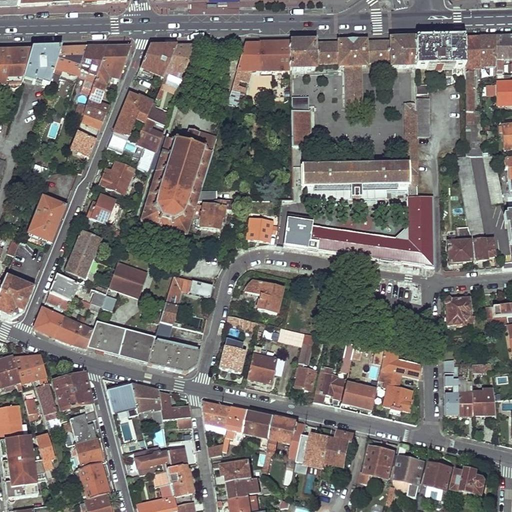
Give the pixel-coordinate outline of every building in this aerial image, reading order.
[(496,65),(497,71),(502,71),(501,62),(511,61),(511,63),(511,36),(505,37),(496,37),(496,65)] [(480,38),(481,66),(496,65),(496,37),(488,38),(480,38)] [(414,40),(414,67),(464,66),(463,38),(450,39),(429,39),(414,40)] [(463,38),(464,66),(481,66),(480,38),(472,38),(463,38)] [(289,43),(290,72),(315,71),(315,64),(339,64),(339,67),(345,67),(347,108),(361,108),(360,67),(367,67),(367,63),(389,63),(390,68),(414,67),(414,40),(404,40),(389,40),(389,42),(366,43),(365,41),(356,41),(349,41),(338,42),(338,44),(314,44),(314,43),(304,43),(289,43)] [(260,44),(260,73),(290,72),(289,43),(269,44),(260,44)] [(228,107),(240,110),(251,74),(260,73),(260,44),(245,45),(228,107)] [(177,47),(165,75),(183,81),(195,46),(187,47),(177,47)] [(150,48),(141,69),(164,77),(165,75),(177,47),(164,47),(150,48)] [(87,52),(79,76),(89,80),(90,76),(98,78),(109,51),(87,52)] [(98,78),(84,116),(104,123),(110,108),(99,104),(109,79),(119,82),(130,51),(109,51),(98,78)] [(24,83),(33,52),(0,53),(0,89),(22,89),(22,88),(24,83)] [(33,52),(24,83),(35,86),(36,85),(49,88),(55,71),(62,52),(33,52)] [(62,52),(55,71),(77,79),(79,76),(87,52),(62,52)] [(464,72),(464,157),(471,157),(474,157),(471,125),(473,125),(472,72),(464,72)] [(497,83),(497,106),(511,106),(511,82),(510,83),(497,83)] [(484,86),(483,96),(493,97),(494,87),(484,86)] [(130,96),(114,135),(128,141),(137,144),(148,120),(153,106),(153,105),(130,96)] [(11,98),(9,108),(15,110),(18,101),(11,98)] [(290,110),(308,110),(308,98),(291,98),(290,110)] [(416,107),(416,137),(428,137),(428,100),(415,100),(416,107)] [(171,112),(153,106),(148,120),(154,122),(166,126),(171,112)] [(408,107),(408,166),(416,166),(416,137),(416,107),(408,107)] [(291,113),(292,148),(309,148),(309,113),(291,113)] [(104,123),(84,116),(81,124),(101,131),(104,123)] [(151,130),(154,122),(148,120),(137,144),(145,147),(137,168),(150,172),(163,134),(151,130)] [(511,126),(501,128),(504,152),(511,150),(511,126)] [(189,130),(188,135),(198,138),(200,133),(189,130)] [(168,135),(140,220),(187,235),(188,233),(193,215),(196,205),(199,197),(202,188),(216,138),(200,133),(198,138),(188,135),(185,142),(178,140),(179,139),(177,139),(176,141),(169,138),(170,136),(168,135)] [(78,134),(71,152),(88,159),(96,141),(78,134)] [(114,135),(108,149),(123,155),(128,141),(114,135)] [(486,157),(493,204),(504,202),(499,166),(498,156),(486,157)] [(474,238),(474,242),(477,242),(486,241),(471,157),(464,157),(455,158),(466,227),(474,238)] [(104,178),(99,188),(124,197),(133,173),(114,165),(109,179),(104,178)] [(416,166),(408,166),(301,168),(301,189),(308,189),(309,202),(386,200),(387,193),(408,192),(408,198),(417,198),(416,166)] [(199,197),(216,199),(218,190),(202,188),(199,197)] [(288,217),(284,248),(307,252),(307,253),(316,254),(316,253),(339,256),(339,258),(347,259),(347,257),(370,260),(370,262),(379,263),(379,264),(392,266),(392,265),(401,266),(401,264),(423,267),(423,269),(433,271),(431,198),(417,198),(408,198),(409,229),(395,240),(311,229),(311,221),(288,217)] [(42,199),(28,236),(50,245),(65,208),(42,199)] [(196,205),(193,215),(199,217),(198,222),(201,223),(200,229),(220,233),(222,218),(226,218),(228,200),(216,199),(215,204),(196,205)] [(91,209),(87,219),(100,224),(106,226),(114,205),(99,200),(94,210),(91,209)] [(87,219),(84,228),(97,232),(100,224),(87,219)] [(252,219),(249,240),(269,243),(270,240),(276,241),(278,226),(272,225),(272,223),(252,219)] [(448,244),(450,266),(474,264),(472,242),(474,242),(474,238),(466,227),(456,228),(457,239),(466,239),(467,243),(448,244)] [(16,230),(7,255),(12,257),(23,233),(16,230)] [(117,230),(115,236),(126,239),(128,233),(117,230)] [(82,232),(74,254),(91,260),(99,239),(82,232)] [(187,235),(186,241),(198,245),(200,237),(188,233),(187,235)] [(477,242),(479,264),(487,263),(487,260),(495,259),(493,240),(486,241),(477,242)] [(74,254),(65,273),(83,279),(91,260),(74,254)] [(115,268),(108,288),(137,299),(147,274),(118,263),(115,268)] [(55,277),(48,296),(53,298),(49,306),(66,313),(70,304),(73,299),(78,286),(55,277)] [(212,287),(174,277),(166,304),(177,307),(182,288),(186,288),(203,292),(204,291),(207,292),(208,292),(210,292),(212,287)] [(0,288),(0,315),(10,320),(22,313),(31,290),(4,279),(1,285),(0,288)] [(244,290),(243,291),(258,295),(255,309),(275,313),(280,286),(251,280),(250,280),(249,282),(244,290)] [(170,289),(160,286),(155,305),(164,307),(170,289)] [(94,292),(90,305),(101,308),(105,296),(94,292)] [(442,317),(442,327),(447,327),(447,330),(457,329),(457,330),(465,330),(472,319),(469,301),(451,302),(449,300),(444,304),(446,306),(447,317),(442,317)] [(162,319),(160,325),(171,327),(200,334),(200,331),(172,323),(177,307),(166,304),(162,319)] [(487,321),(491,320),(504,319),(505,319),(504,308),(486,310),(487,321)] [(33,331),(56,341),(64,321),(41,311),(33,331)] [(74,348),(85,351),(91,334),(87,332),(89,327),(88,326),(91,317),(86,315),(84,320),(74,348)] [(229,317),(226,326),(257,333),(259,325),(229,317)] [(56,341),(74,348),(84,320),(79,318),(75,326),(64,321),(56,341)] [(162,319),(155,318),(153,319),(151,324),(160,326),(160,325),(162,319)] [(507,326),(507,330),(511,356),(511,318),(506,319),(505,320),(504,320),(504,319),(491,320),(487,321),(488,329),(507,326)] [(85,351),(148,366),(155,344),(155,340),(96,324),(91,334),(85,351)] [(160,326),(157,336),(168,339),(171,327),(160,325),(160,326)] [(285,331),(283,342),(302,346),(305,335),(285,331)] [(307,366),(314,337),(305,335),(302,346),(294,379),(297,380),(295,389),(311,392),(312,386),(314,387),(316,375),(310,374),(311,372),(304,371),(305,366),(307,366)] [(226,342),(219,370),(239,375),(244,353),(239,352),(240,345),(226,342)] [(155,344),(148,366),(185,375),(197,368),(200,355),(155,344)] [(337,380),(337,377),(331,376),(332,370),(322,368),(314,405),(324,407),(326,397),(333,399),(335,399),(335,401),(340,402),(344,382),(347,382),(353,360),(355,346),(347,344),(343,361),(346,362),(342,380),(337,380)] [(355,346),(353,360),(361,362),(364,348),(355,346)] [(254,348),(246,381),(269,387),(274,363),(259,359),(261,350),(254,348)] [(376,365),(374,376),(379,377),(380,372),(384,353),(376,351),(374,364),(376,365)] [(384,353),(380,372),(399,378),(402,378),(419,383),(419,369),(396,363),(397,356),(384,353)] [(0,361),(0,391),(12,387),(16,386),(17,388),(16,388),(18,393),(21,392),(20,387),(19,385),(12,360),(11,358),(0,361)] [(35,383),(47,422),(51,421),(58,419),(40,358),(27,359),(35,383)] [(19,385),(20,387),(35,383),(27,359),(12,360),(19,385)] [(443,366),(444,419),(459,418),(459,395),(455,396),(454,365),(443,366)] [(472,366),(473,382),(478,382),(477,374),(492,373),(492,365),(472,366)] [(399,393),(400,385),(398,384),(399,378),(380,372),(379,377),(378,381),(384,383),(383,388),(387,389),(383,407),(408,414),(409,413),(411,404),(409,403),(411,396),(399,393)] [(80,410),(82,417),(93,413),(84,377),(53,384),(61,415),(80,410)] [(459,378),(459,395),(459,418),(473,417),(473,395),(466,395),(466,383),(466,381),(464,381),(464,378),(459,378)] [(346,386),(342,406),(372,412),(376,392),(346,386)] [(12,387),(0,391),(0,396),(1,399),(14,394),(12,387)] [(129,388),(137,416),(153,412),(153,414),(152,415),(155,428),(163,425),(158,394),(129,387),(129,388)] [(107,394),(113,415),(127,413),(129,420),(137,418),(137,416),(129,388),(107,394)] [(473,395),(473,417),(494,416),(492,391),(485,391),(485,394),(473,395)] [(163,425),(163,427),(168,426),(167,423),(177,422),(179,430),(192,429),(189,408),(172,410),(169,396),(158,394),(163,425)] [(33,401),(25,403),(29,417),(38,414),(33,401)] [(205,403),(207,426),(228,432),(233,409),(205,403)] [(18,409),(0,411),(0,444),(24,441),(21,428),(18,409)] [(226,445),(224,453),(227,454),(232,432),(245,435),(250,413),(233,409),(228,432),(228,437),(226,445)] [(250,413),(245,435),(270,440),(275,418),(250,413)] [(270,440),(264,471),(268,472),(272,451),(275,451),(277,443),(292,446),(294,439),(303,441),(304,436),(306,426),(275,418),(270,440)] [(60,426),(58,419),(51,421),(54,428),(60,426)] [(127,431),(133,454),(134,454),(135,455),(136,455),(147,452),(147,451),(138,423),(129,425),(130,430),(127,431)] [(228,432),(207,426),(208,431),(228,437),(228,432)] [(327,462),(326,466),(344,469),(350,444),(352,445),(354,436),(333,432),(331,440),(327,462)] [(303,441),(301,449),(310,450),(312,439),(304,436),(303,441)] [(312,439),(310,450),(316,452),(315,460),(327,462),(331,440),(313,436),(312,439)] [(39,451),(43,465),(48,464),(56,462),(48,437),(36,441),(39,451)] [(30,453),(28,440),(24,441),(0,444),(0,451),(1,460),(3,460),(3,465),(2,465),(5,481),(6,486),(5,486),(8,502),(39,498),(37,484),(49,483),(48,482),(45,471),(43,465),(39,451),(30,453)] [(74,448),(80,469),(102,463),(96,441),(74,448)] [(226,445),(210,447),(211,458),(223,456),(224,453),(226,445)] [(424,465),(405,460),(407,448),(401,447),(398,459),(401,460),(396,483),(411,486),(409,494),(408,499),(416,501),(424,465)] [(158,453),(154,454),(153,449),(147,451),(147,452),(136,455),(137,458),(136,462),(140,479),(153,475),(167,472),(167,471),(171,470),(170,463),(168,452),(159,455),(158,453)] [(363,484),(362,487),(370,488),(372,478),(389,481),(395,454),(370,449),(364,476),(363,476),(361,483),(363,484)] [(182,450),(168,452),(170,463),(171,470),(186,467),(182,450)] [(228,479),(228,485),(253,481),(251,464),(223,468),(224,479),(228,479)] [(453,470),(431,465),(426,487),(423,487),(420,498),(419,504),(426,505),(427,500),(427,499),(429,488),(445,492),(443,501),(446,502),(453,470)] [(79,473),(87,501),(108,495),(101,466),(79,473)] [(175,487),(178,499),(193,496),(188,474),(187,475),(186,467),(171,470),(167,471),(167,472),(171,488),(175,487)] [(45,471),(48,482),(54,480),(50,469),(45,471)] [(136,508),(137,511),(176,511),(176,510),(174,500),(171,488),(167,472),(153,475),(156,490),(161,489),(163,502),(136,508)] [(458,474),(454,493),(464,495),(464,494),(483,498),(487,483),(485,481),(479,479),(480,474),(468,472),(467,476),(458,474)] [(228,485),(231,501),(250,499),(249,496),(259,495),(257,481),(253,481),(228,485)] [(411,486),(396,483),(399,490),(403,491),(403,493),(409,494),(411,486)] [(445,492),(429,488),(427,499),(427,500),(443,503),(443,501),(445,492)] [(85,504),(86,511),(108,511),(105,499),(85,504)] [(231,501),(229,502),(231,511),(252,511),(250,499),(231,501)]
